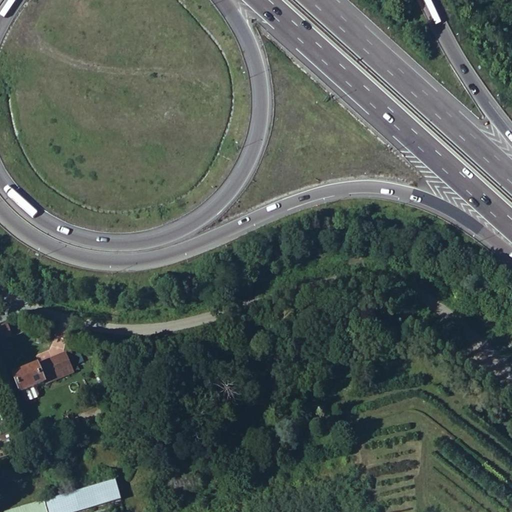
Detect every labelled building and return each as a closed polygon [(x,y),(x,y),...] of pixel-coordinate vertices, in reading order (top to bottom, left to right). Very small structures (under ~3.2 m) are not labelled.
[(8,328),(7,324),(0,327),(0,341),(12,337),(8,328)] [(8,328),(12,337),(23,332),(20,324),(8,328)] [(14,375),(22,394),(77,370),(69,352),(14,375)] [(63,419),(67,429),(76,426),(72,415),(63,419)] [(25,440),(28,446),(47,439),(42,426),(17,436),(19,443),(25,440)] [(126,470),(129,481),(169,471),(167,460),(126,470)] [(168,475),(171,486),(221,474),(218,463),(168,475)] [(79,511),(119,501),(114,482),(49,500),(52,511),(47,511),(44,501),(7,511),(79,511)]
